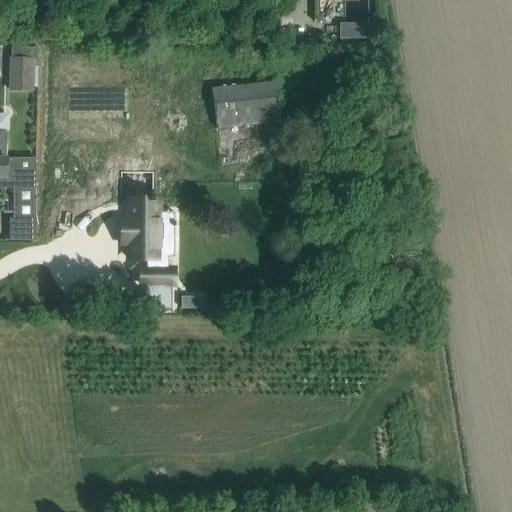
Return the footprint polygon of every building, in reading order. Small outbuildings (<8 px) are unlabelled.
[(32,60),(10,59),(9,89),(31,90),(32,60)] [(283,88),(220,92),(223,136),(249,135),(250,146),(246,146),(246,143),(230,144),(231,162),(279,159),(277,131),(286,130),(283,88)] [(5,157),(0,157),(0,188),(15,189),(15,185),(33,185),(33,189),(34,189),(34,169),(35,157),(10,158),(5,157)] [(138,200),(127,200),(127,201),(127,203),(127,221),(127,243),(127,259),(146,259),(146,262),(146,265),(146,268),(145,268),(145,269),(139,269),(139,284),(144,284),(144,285),(173,285),(173,281),(173,273),(173,269),(172,269),(167,269),(167,266),(167,258),(173,258),(173,256),(173,240),(161,239),(158,239),(158,226),(158,224),(158,212),(157,212),(158,201),(153,201),(153,198),(151,198),(147,198),(147,201),(139,201),(138,201),(138,200)] [(8,218),(8,239),(35,239),(34,218),(8,218)] [(205,297),(180,297),(180,309),(205,309),(205,297)]
